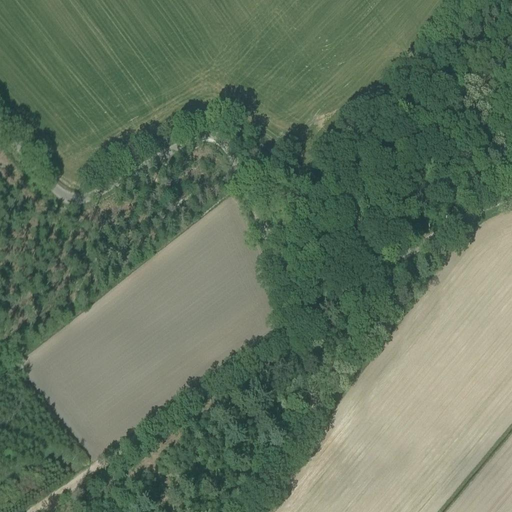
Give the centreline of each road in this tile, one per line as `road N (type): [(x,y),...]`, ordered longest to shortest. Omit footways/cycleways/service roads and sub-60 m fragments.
road 1 (unclassified): [(306,313),(225,143),(207,133),(192,136),(84,199),(70,199),(0,124)]
road 2 (track): [(34,511),(306,313)]
road 3 (residential): [(511,196),(306,313)]
